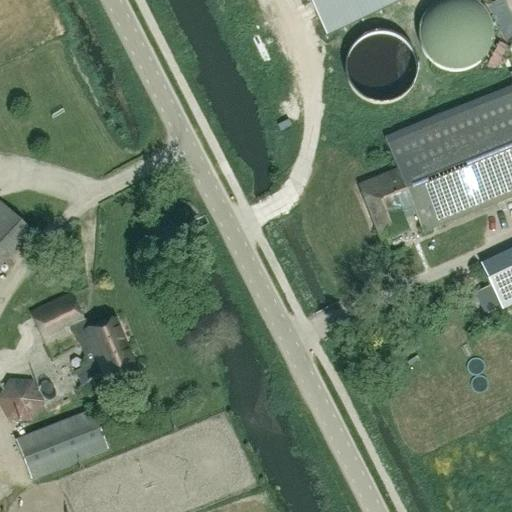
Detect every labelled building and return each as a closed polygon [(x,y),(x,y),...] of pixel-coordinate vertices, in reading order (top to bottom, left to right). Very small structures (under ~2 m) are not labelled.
[(307,0),(325,37),(403,0),(307,0)] [(422,235),(496,205),(511,198),(511,90),(385,142),(397,171),(357,187),(380,242),(406,231),(401,220),(414,215),(422,235)] [(0,267),(31,235),(0,205),(0,267)] [(511,251),(480,267),(501,311),(511,305),(511,251)] [(70,296),(30,315),(44,346),(71,334),(73,334),(87,367),(72,374),(79,388),(103,376),(106,385),(136,372),(115,322),(87,333),(85,327),(83,324),(70,296)] [(61,349),(67,365),(81,360),(74,343),(61,349)] [(30,481),(107,451),(91,411),(15,441),(30,481)]
